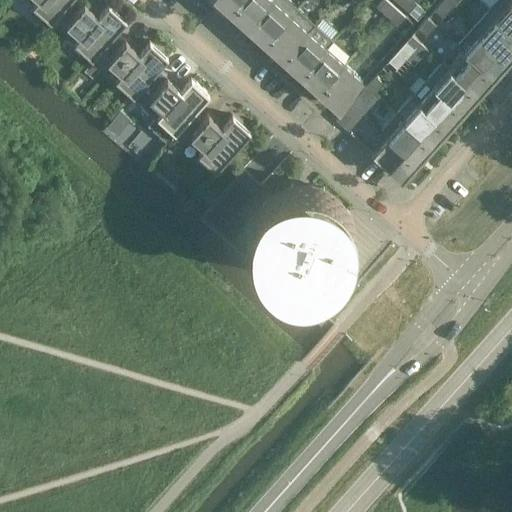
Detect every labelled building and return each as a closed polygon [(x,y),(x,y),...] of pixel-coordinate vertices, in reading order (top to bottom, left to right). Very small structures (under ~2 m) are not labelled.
[(67,0),(35,0),(33,3),(51,19),(67,0)] [(125,18),(108,2),(98,13),(84,0),(66,20),(81,33),(74,40),(92,56),(125,18)] [(221,0),(231,8),(238,0),(221,0)] [(238,0),(231,8),(249,24),(270,0),(238,0)] [(288,0),(270,0),(249,24),(266,40),(296,7),(288,0)] [(386,14),(394,5),(388,0),(380,0),(376,5),(386,14)] [(399,0),(398,1),(417,18),(425,9),(417,2),(418,0),(399,0)] [(442,16),(451,6),(443,0),(441,0),(434,8),(442,16)] [(511,0),(495,0),(487,8),(511,30),(511,0)] [(398,24),(405,15),(394,5),(386,14),(398,24)] [(296,7),(266,40),(284,56),(314,23),(296,7)] [(511,51),(511,30),(487,8),(472,25),(507,57),(508,56),(507,55),(510,51),(511,52),(511,51)] [(426,34),(435,24),(427,16),(418,26),(426,34)] [(314,23),(284,56),(302,72),(332,39),(314,23)] [(507,57),(472,25),(457,43),(464,49),(492,74),(493,73),(492,72),(495,68),(496,69),(507,57)] [(167,56),(149,39),(139,50),(125,38),(108,57),(122,70),(115,77),(134,93),(158,66),(167,56)] [(332,39),(302,72),(320,88),(344,62),(350,55),(332,39)] [(405,57),(414,48),(405,40),(397,50),(405,57)] [(464,49),(449,66),(477,91),(478,90),(477,89),(480,85),(481,86),(492,74),(464,49)] [(396,67),(405,57),(397,50),(388,60),(396,67)] [(477,91),(449,66),(442,59),(426,76),(434,83),(462,108),(462,107),(461,106),(464,102),(466,104),(477,91)] [(344,62),(320,88),(339,105),(363,78),(344,62)] [(209,93),(190,77),(181,87),(158,66),(134,93),(132,96),(155,117),(148,124),(166,140),(209,93)] [(375,91),(383,82),(375,74),(366,84),(375,91)] [(462,108),(434,83),(419,99),(412,93),(411,93),(447,125),(447,124),(446,123),(449,120),(450,121),(462,108)] [(366,101),(375,91),(366,84),(357,93),(366,101)] [(447,125),(411,93),(396,110),(431,142),(432,141),(431,140),(434,136),(435,138),(447,125)] [(128,141),(142,126),(121,107),(107,122),(128,141)] [(344,126),(353,116),(344,108),(335,118),(344,126)] [(431,142),(396,110),(396,111),(403,117),(388,134),(416,159),(417,158),(415,157),(419,153),(420,155),(431,142)] [(250,130),(232,114),(222,124),(208,112),(190,131),(205,144),(198,151),(216,168),(250,130)] [(416,159),(388,134),(372,151),(400,176),(402,175),(400,174),(403,170),(405,172),(416,159)] [(280,187),(271,192),(262,185),(243,168),(199,216),(321,324),(364,277),(347,262),(352,252),(355,240),(355,230),(353,219),(349,210),(342,200),(334,192),(323,186),(312,183),(301,182),(290,183),(280,187)]
